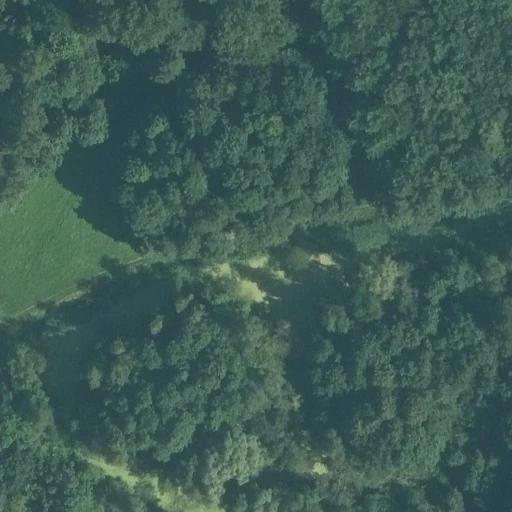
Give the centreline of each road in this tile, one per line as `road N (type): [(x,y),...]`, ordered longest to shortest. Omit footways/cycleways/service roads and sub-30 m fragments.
road 1 (track): [(0,343),(12,311),(139,268),(511,175)]
road 2 (track): [(511,270),(454,287),(443,302),(500,422),(504,466),(493,511)]
